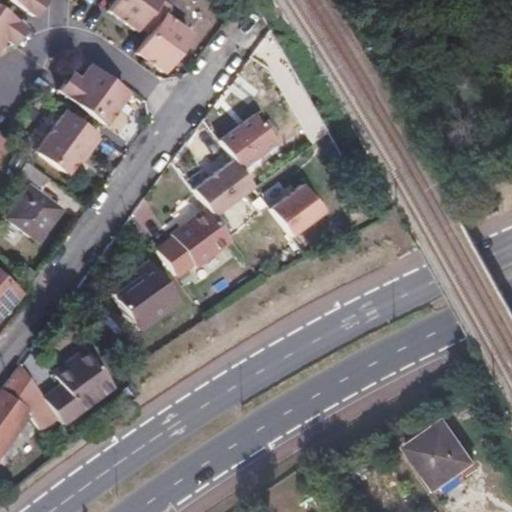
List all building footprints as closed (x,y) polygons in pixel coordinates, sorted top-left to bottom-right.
[(33,0),(9,0),(31,16),(40,4),(33,0)] [(136,24),(153,0),(111,0),(105,9),(132,29),(136,24)] [(160,0),(153,0),(136,24),(147,31),(133,51),(161,71),(188,32),(162,13),(168,6),(160,0)] [(6,33),(14,39),(23,27),(0,10),(0,40),(2,38),(6,33)] [(10,44),(14,39),(6,33),(2,38),(10,44)] [(74,83),(65,77),(56,89),(103,123),(126,93),(87,65),(77,78),(74,83)] [(69,72),(65,77),(74,83),(77,78),(69,72)] [(274,143),(247,107),(211,134),(231,161),(238,170),(274,143)] [(84,146),(89,150),(98,137),(62,111),(34,151),(64,173),(76,158),(84,146)] [(84,146),(76,158),(81,162),(89,150),(84,146)] [(251,188),(231,161),(191,191),(204,209),(211,218),(251,188)] [(26,164),(14,179),(25,187),(3,217),(36,242),(59,210),(37,193),(48,180),(26,164)] [(288,239),(325,211),(315,198),(312,201),(300,186),(267,210),(288,239)] [(154,251),(173,278),(189,267),(191,269),(229,242),(211,218),(204,209),(168,236),(171,240),(154,251)] [(136,280),(111,298),(135,331),(175,301),(147,263),(132,274),(136,280)] [(107,292),(111,298),(136,280),(132,274),(107,292)] [(0,312),(17,294),(0,278),(0,312)] [(48,411),(53,419),(105,382),(77,344),(60,356),(63,360),(46,372),(53,383),(36,395),(48,411)] [(35,420),(48,411),(36,395),(17,369),(8,380),(21,400),(35,420)] [(16,406),(21,400),(8,380),(0,390),(0,445),(24,411),(16,406)] [(443,424),(405,451),(434,492),(471,466),(443,424)]
